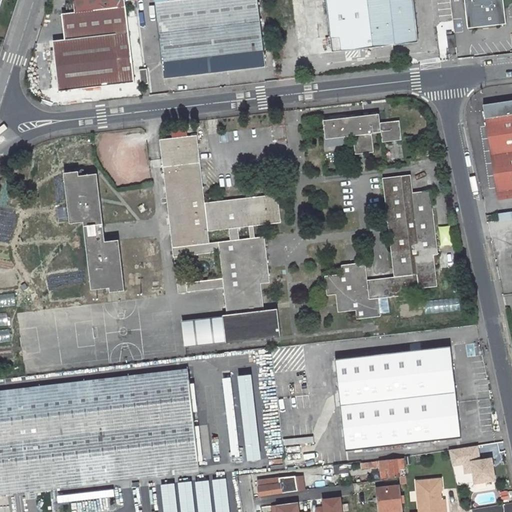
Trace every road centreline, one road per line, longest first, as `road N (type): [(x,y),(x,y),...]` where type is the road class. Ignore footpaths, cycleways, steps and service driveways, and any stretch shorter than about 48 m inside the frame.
road 1 (unclassified): [(0,133),(446,77)]
road 2 (unknown): [(475,436),(332,457),(318,346),(461,333)]
road 3 (unclassified): [(511,399),(446,77)]
road 4 (unknown): [(304,61),(423,45),(430,39),(426,0)]
